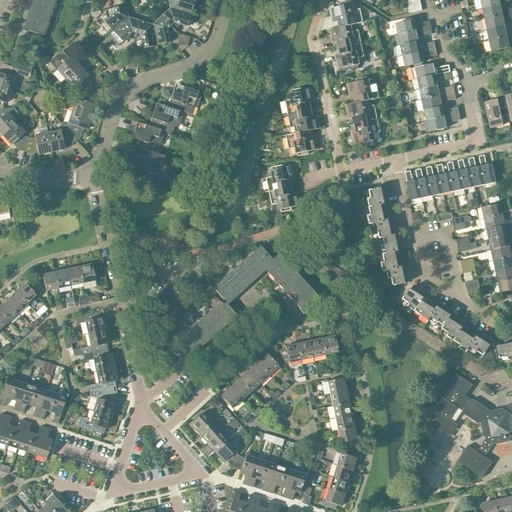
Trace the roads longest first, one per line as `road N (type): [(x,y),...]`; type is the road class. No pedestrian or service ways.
road 1 (residential): [(483,314),(451,293),(458,282),(447,233),(413,240),(393,160)]
road 2 (residential): [(107,496),(204,477),(140,397)]
road 3 (residential): [(340,171),(311,38),(316,17)]
road 4 (residential): [(393,160),(478,143),(467,78)]
road 5 (residential): [(124,90),(211,49),(227,0)]
road 6 (residential): [(119,303),(91,176)]
